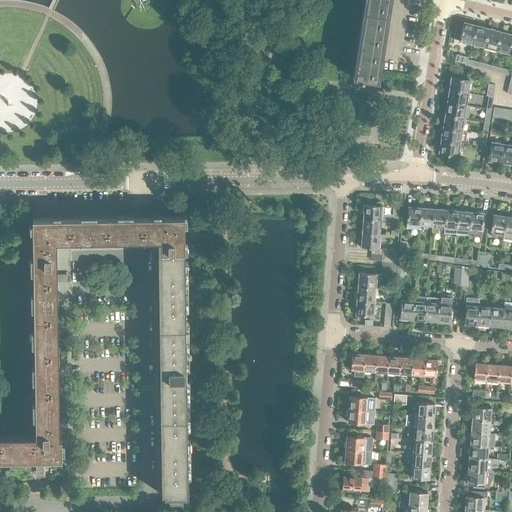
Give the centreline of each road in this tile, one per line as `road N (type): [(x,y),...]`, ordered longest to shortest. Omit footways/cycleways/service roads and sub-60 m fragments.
road 1 (residential): [(39,506),(133,504),(146,493),(144,255)]
road 2 (tertiary): [(144,181),(344,180)]
road 3 (residential): [(445,1),(416,178)]
road 4 (residential): [(317,511),(330,336)]
road 5 (residential): [(445,511),(458,345)]
road 6 (residential): [(330,336),(344,180)]
road 7 (tertiary): [(0,184),(144,181)]
road 8 (residential): [(458,345),(330,336)]
